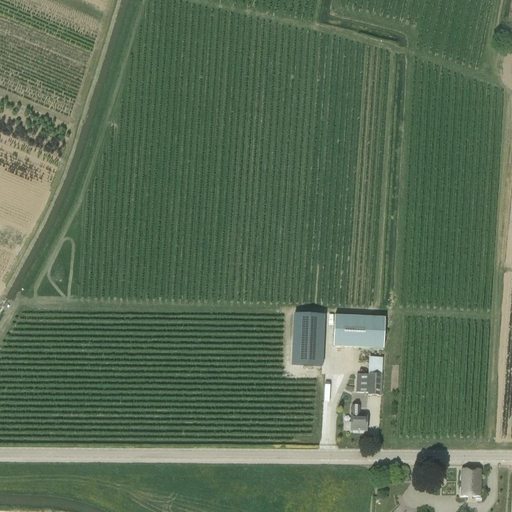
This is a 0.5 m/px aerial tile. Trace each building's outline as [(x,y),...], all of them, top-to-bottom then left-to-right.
[(381,351),(383,318),(331,315),(329,349),(381,351)] [(321,367),(324,317),(293,316),(291,366),(321,367)] [(381,375),(382,367),(368,366),(367,374),(367,376),(356,376),(356,394),(367,394),(367,396),(380,397),(381,375)] [(346,430),(349,430),(349,432),(365,432),(365,418),(358,418),(359,407),(351,407),(350,418),(350,423),(346,423),(345,424),(345,428),(346,430)] [(460,497),(481,497),(481,470),(460,469),(460,497)]
